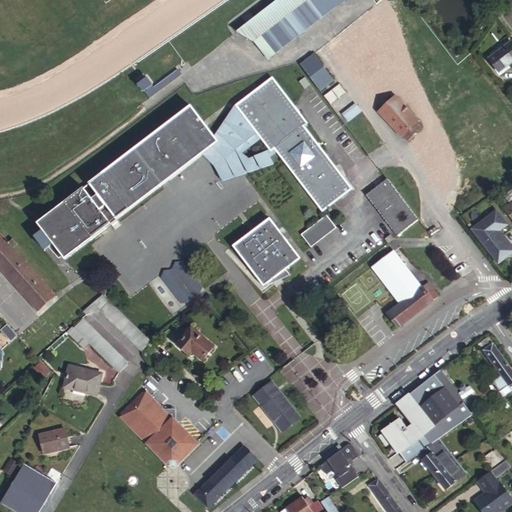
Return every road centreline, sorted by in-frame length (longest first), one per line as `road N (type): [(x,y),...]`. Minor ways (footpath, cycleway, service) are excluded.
road 1 (tertiary): [(351,424),(487,316)]
road 2 (tertiary): [(239,511),(351,424)]
